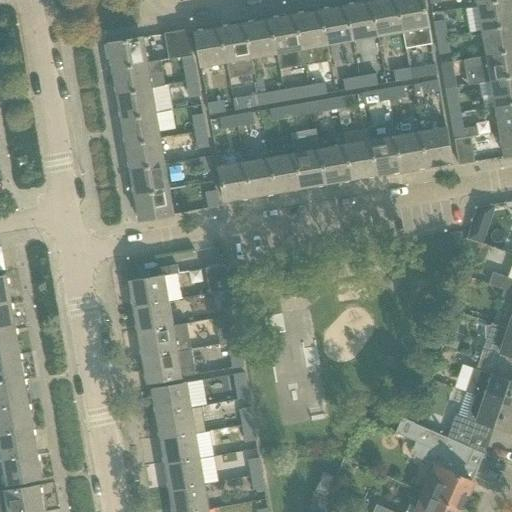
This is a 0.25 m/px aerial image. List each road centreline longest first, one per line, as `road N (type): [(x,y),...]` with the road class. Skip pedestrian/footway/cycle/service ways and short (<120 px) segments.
road 1 (residential): [(78,258),(511,186)]
road 2 (residential): [(124,511),(78,258)]
road 3 (residential): [(69,212),(31,0)]
